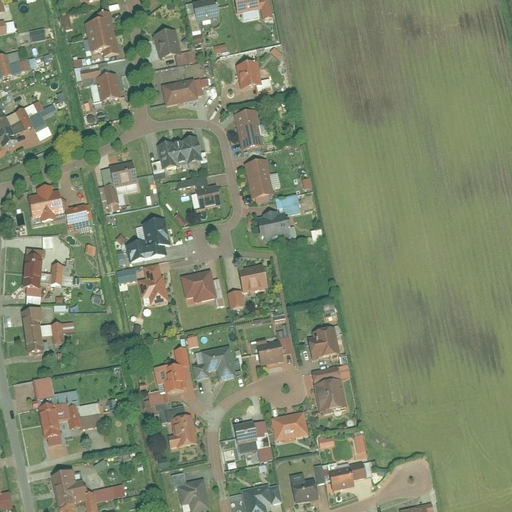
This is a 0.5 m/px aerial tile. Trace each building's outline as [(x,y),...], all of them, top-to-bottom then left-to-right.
[(257,0),(231,0),(235,19),(259,14),(262,24),(268,23),(265,6),(259,8),(257,0)] [(220,21),(215,3),(192,9),(196,25),(190,27),(195,46),(203,44),(198,26),(220,21)] [(95,20),(95,25),(84,27),(90,57),(103,55),(104,60),(117,57),(109,17),(95,20)] [(64,34),(72,32),(69,18),(61,20),(64,34)] [(31,45),(45,43),(43,32),(29,34),(31,45)] [(171,35),(154,39),(158,63),(175,60),(171,35)] [(215,57),(227,54),(225,47),(213,50),(215,57)] [(193,56),(179,59),(181,68),(195,65),(193,56)] [(5,58),(0,59),(0,77),(1,81),(11,78),(5,58)] [(254,66),(235,70),(239,95),(255,92),(256,97),(272,94),(270,83),(257,85),(254,66)] [(98,71),(81,75),(83,83),(100,79),(98,71)] [(114,79),(95,83),(100,105),(119,101),(114,79)] [(193,82),(161,89),(165,110),(197,103),(193,82)] [(53,107),(40,115),(44,124),(58,116),(53,107)] [(24,112),(16,116),(25,134),(33,129),(24,112)] [(2,114),(0,115),(0,149),(2,153),(18,145),(2,114)] [(252,115),(233,119),(241,155),(259,151),(252,115)] [(192,141),(156,150),(162,174),(198,165),(192,141)] [(264,164),(244,168),(251,203),(272,199),(264,164)] [(133,165),(109,171),(113,190),(104,193),(108,211),(119,208),(115,192),(138,187),(133,165)] [(192,183),(177,188),(180,197),(195,193),(192,183)] [(37,198),(26,200),(31,225),(38,223),(39,228),(55,225),(54,220),(66,218),(69,235),(91,230),(86,208),(65,212),(61,192),(54,193),(53,188),(35,191),(37,198)] [(216,190),(196,194),(200,212),(220,208),(216,190)] [(143,215),(115,222),(118,232),(124,231),(123,226),(144,221),(143,215)] [(284,216),(254,222),(260,246),(289,239),(284,216)] [(178,217),(174,221),(182,230),(187,226),(178,217)] [(140,228),(144,246),(126,250),(129,266),(160,260),(158,250),(165,248),(160,224),(140,228)] [(310,234),(311,244),(322,243),(321,232),(310,234)] [(42,251),(52,251),(52,240),(42,240),(42,251)] [(41,253),(25,252),(22,291),(26,292),(25,310),(43,312),(44,290),(39,289),(41,253)] [(241,295),(227,298),(231,313),(244,310),(241,297),(268,291),(263,267),(236,273),(241,295)] [(61,269),(51,268),(49,289),(59,290),(61,269)] [(159,268),(142,272),(145,284),(137,286),(141,303),(148,301),(150,309),(168,305),(159,268)] [(119,293),(128,291),(127,286),(136,284),(134,271),(116,275),(119,293)] [(208,275),(180,282),(185,302),(193,301),(194,307),(215,302),(208,275)] [(325,321),(335,319),(333,307),(323,309),(325,321)] [(39,314),(20,317),(26,358),(44,356),(42,341),(52,339),(54,349),(62,348),(59,327),(42,330),(39,314)] [(314,342),(307,344),(311,364),(339,359),(333,331),(312,335),(314,342)] [(188,352),(198,350),(196,340),(186,341),(188,352)] [(288,342),(256,348),(260,368),(283,364),(282,357),(290,355),(288,342)] [(204,368),(193,370),(195,383),(208,381),(207,376),(215,374),(218,385),(236,381),(230,351),(201,357),(204,368)] [(166,397),(188,393),(183,372),(189,370),(185,352),(173,355),(177,370),(165,372),(167,383),(163,384),(166,397)] [(345,357),(338,359),(340,367),(347,366),(345,357)] [(338,370),(311,376),(319,415),(346,410),(338,370)] [(51,383),(32,387),(43,444),(61,441),(58,425),(69,422),(71,433),(101,428),(96,406),(79,410),(76,396),(54,400),(51,383)] [(183,409),(162,413),(165,427),(170,426),(173,439),(167,441),(170,453),(197,447),(192,419),(185,420),(183,409)] [(304,415),(270,422),(275,445),(308,438),(304,415)] [(252,425),(233,429),(240,458),(257,455),(259,465),(273,462),(270,450),(258,452),(252,425)] [(363,437),(354,438),(355,456),(365,456),(363,437)] [(320,452),(334,448),(332,439),(318,442),(320,452)] [(104,463),(93,469),(97,475),(108,469),(104,463)] [(348,467),(349,470),(328,474),(331,494),(356,489),(354,481),(365,479),(362,464),(348,467)] [(70,474),(50,478),(57,511),(76,511),(75,506),(84,504),(85,511),(97,511),(97,505),(114,502),(111,489),(85,495),(83,486),(73,488),(70,474)] [(177,491),(181,509),(188,508),(188,511),(210,511),(205,484),(187,487),(185,479),(172,482),(173,491),(177,491)] [(317,503),(314,481),(290,485),(293,506),(317,503)] [(277,486),(241,493),(244,511),(268,511),(268,509),(282,506),(277,486)]
